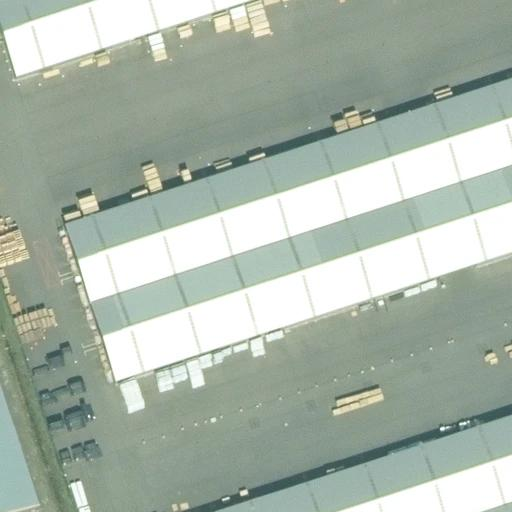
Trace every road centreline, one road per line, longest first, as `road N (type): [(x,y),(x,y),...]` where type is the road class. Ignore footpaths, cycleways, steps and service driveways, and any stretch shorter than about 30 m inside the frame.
road 1 (unknown): [(22,200),(81,372),(130,390),(511,287)]
road 2 (unknown): [(22,200),(511,53)]
road 3 (unknown): [(0,113),(380,0)]
